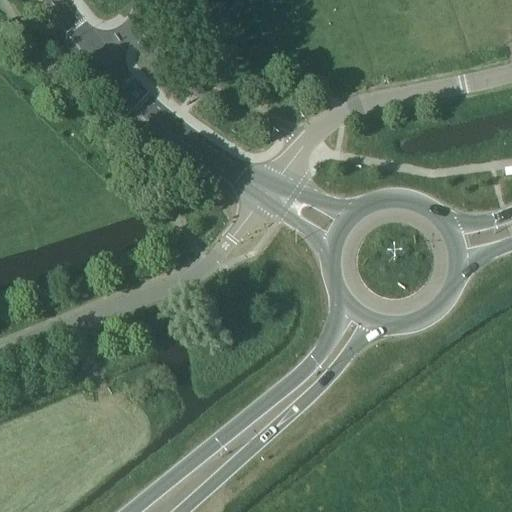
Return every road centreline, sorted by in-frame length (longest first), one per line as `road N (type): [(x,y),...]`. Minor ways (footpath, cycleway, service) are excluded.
road 1 (unclassified): [(0,354),(184,280),(230,241),(268,189)]
road 2 (secondary): [(341,297),(333,331),(306,369),(134,511)]
road 3 (secondary): [(183,511),(384,326)]
road 4 (tertiary): [(268,189),(178,134),(104,61)]
road 5 (unclassified): [(344,110),(511,72)]
